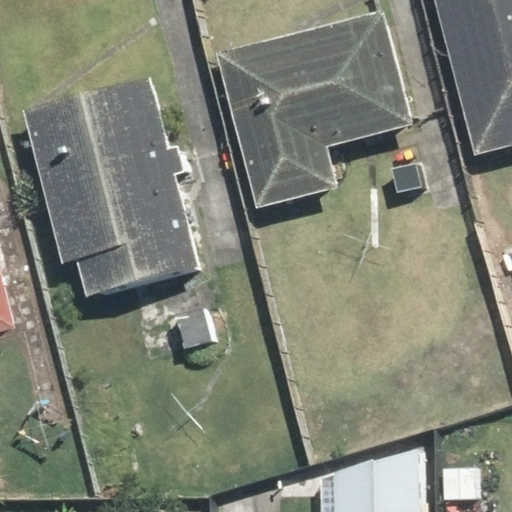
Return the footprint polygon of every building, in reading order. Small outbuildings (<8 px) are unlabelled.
[(511,0),(450,0),(494,151),(511,145),(511,0)] [(349,144),(424,125),(396,16),(234,58),(273,211),(360,189),(349,144)] [(218,268),(167,84),(44,117),(95,302),(218,268)] [(0,196),(0,335),(35,327),(0,196)] [(434,511),(433,450),(330,483),(330,511),(434,511)]
